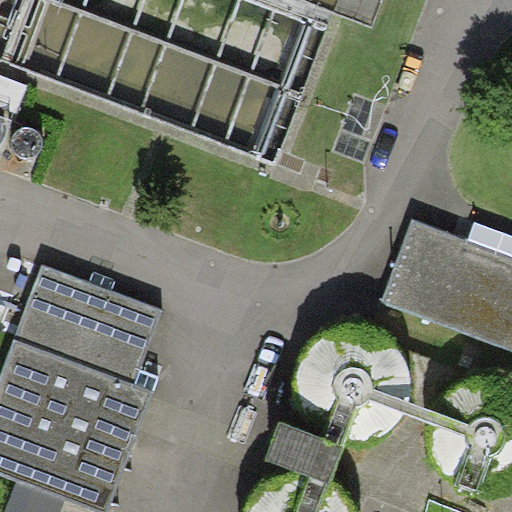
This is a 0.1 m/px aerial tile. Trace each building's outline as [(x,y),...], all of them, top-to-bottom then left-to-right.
[(385,298),(511,346),(511,233),(476,220),(468,240),(415,220),(385,298)] [(165,311),(45,267),(0,387),(0,481),(83,511),(111,511),(162,376),(143,369),(165,311)] [(298,371),(299,391),(306,409),(319,424),(337,433),(356,435),(373,432),(389,423),(401,410),(408,394),(410,376),(406,359),(398,344),(385,332),(369,325),(351,323),(332,327),(316,337),(304,353),(298,371)] [(439,414),(435,431),(438,448),(446,464),(459,475),(475,482),(491,483),(506,478),(511,474),(511,389),(496,383),(479,383),(462,388),(448,399),(439,414)] [(342,439),(282,417),(270,450),(329,472),(342,439)] [(353,511),(350,501),(338,486),(321,475),(302,471),(283,473),(267,481),(254,493),(246,509),(245,511),(353,511)]
